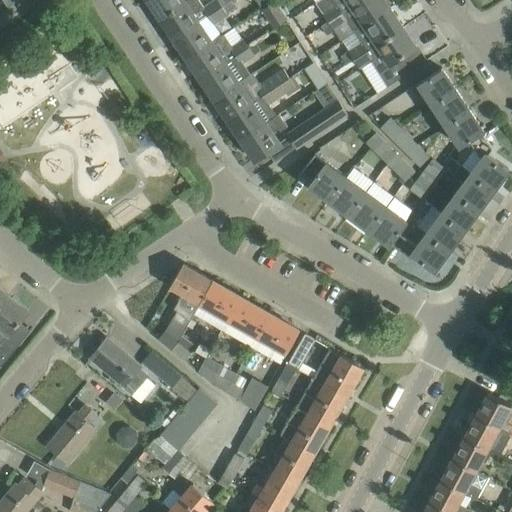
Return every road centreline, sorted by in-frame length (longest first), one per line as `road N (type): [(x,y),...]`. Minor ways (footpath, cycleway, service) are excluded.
road 1 (residential): [(452,326),(233,197)]
road 2 (residential): [(233,197),(104,0)]
road 3 (residential): [(353,511),(452,326)]
road 4 (residential): [(72,307),(233,197)]
